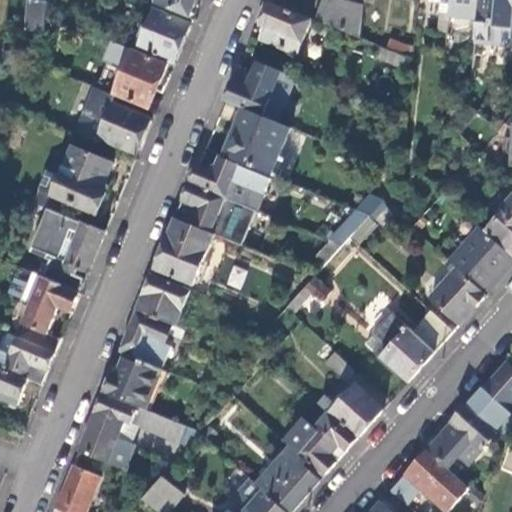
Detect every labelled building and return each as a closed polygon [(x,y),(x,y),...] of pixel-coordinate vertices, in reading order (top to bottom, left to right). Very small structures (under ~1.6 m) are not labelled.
[(47,32),(49,0),(30,0),(28,30),(47,32)] [(172,0),(170,6),(192,15),(197,0),(172,0)] [(360,36),(362,9),(356,6),(341,0),(324,0),(316,18),(360,36)] [(441,0),(438,27),(446,27),(448,0),(441,0)] [(456,0),(448,0),(446,27),(444,51),(451,52),(456,0)] [(511,0),(478,0),(476,33),(494,35),(493,44),(510,46),(511,31),(511,0)] [(270,4),(266,2),(258,19),(262,21),(261,23),(267,25),(262,37),(298,51),(300,46),(305,34),(311,18),(271,2),(270,4)] [(140,47),(176,61),(192,22),(156,8),(140,47)] [(313,37),(305,34),(300,46),(307,50),(313,37)] [(410,57),(382,45),(377,56),(406,68),(410,57)] [(155,111),(163,92),(157,89),(168,63),(133,48),(125,69),(121,68),(115,82),(119,84),(115,94),(155,111)] [(244,108),(277,121),(293,83),(290,76),(282,71),(258,60),(252,75),(247,73),(248,71),(239,67),(226,100),(244,108)] [(119,84),(115,82),(102,77),(98,87),(115,94),(119,84)] [(96,87),(93,94),(114,103),(117,96),(96,87)] [(470,91),(469,103),(498,130),(505,122),(470,91)] [(101,138),(138,154),(152,118),(114,103),(93,94),(77,133),(99,143),(101,138)] [(273,174),(293,127),(277,121),(244,108),(224,154),(273,174)] [(47,169),(34,201),(49,207),(59,211),(64,198),(99,213),(115,173),(111,171),(114,163),(75,147),(63,176),(47,169)] [(209,170),(199,166),(192,182),(256,209),(258,209),(270,178),(220,157),(216,167),(211,164),(209,170)] [(256,209),(192,182),(177,218),(215,233),(241,244),(256,209)] [(511,191),(499,206),(501,207),(491,217),(494,220),(485,230),(511,254),(511,191)] [(49,207),(34,245),(57,254),(53,266),(43,262),(38,274),(81,292),(106,231),(59,211),(49,207)] [(370,214),(356,208),(329,239),(343,244),(349,238),(367,218),(370,214)] [(177,218),(156,268),(194,284),(215,233),(177,218)] [(378,227),(367,218),(349,238),(360,248),(378,227)] [(511,254),(485,230),(480,225),(449,259),(457,267),(487,294),(511,265),(511,254)] [(449,259),(444,263),(454,271),(457,267),(449,259)] [(233,264),(225,282),(239,288),(247,270),(233,264)] [(457,267),(454,271),(448,278),(443,283),(431,296),(461,323),(487,294),(457,267)] [(38,274),(33,272),(22,299),(32,303),(18,336),(56,351),(62,338),(49,332),(60,307),(72,312),(81,292),(38,274)] [(176,325),(191,288),(155,273),(139,310),(174,324),(176,325)] [(439,278),(443,283),(448,278),(444,273),(439,278)] [(312,278),(286,307),(293,314),(311,294),(319,300),(327,291),(312,278)] [(454,331),(423,304),(406,323),(392,311),(365,342),(409,381),(454,331)] [(170,332),(174,324),(139,310),(124,346),(137,351),(134,357),(142,360),(161,368),(171,346),(165,344),(170,332)] [(184,328),(176,325),(174,324),(170,332),(181,337),(184,328)] [(56,351),(18,336),(10,355),(0,350),(0,366),(29,378),(43,384),(56,351)] [(327,361),(347,379),(354,370),(335,353),(327,361)] [(145,407),(161,368),(142,360),(140,365),(123,358),(117,374),(114,372),(106,392),(138,405),(145,407)] [(470,404),(494,426),(509,410),(511,406),(511,362),(509,360),(470,404)] [(29,378),(0,366),(0,389),(21,398),(29,378)] [(359,437),(385,408),(353,380),(335,400),(328,394),(320,403),(330,412),(359,437)] [(132,423),(138,405),(106,392),(81,452),(125,470),(134,448),(118,442),(126,421),(132,423)] [(499,431),(494,426),(470,404),(430,448),(451,467),(458,459),(469,468),(486,450),(484,448),(499,431)] [(176,440),(183,422),(145,407),(138,405),(132,423),(176,440)] [(511,412),(509,410),(494,426),(499,431),(508,438),(511,438),(511,412)] [(330,412),(329,413),(317,428),(297,449),(326,475),(359,437),(330,412)] [(297,449),(317,428),(304,417),(284,439),(294,448),(297,450),(297,449)] [(502,468),(511,471),(511,444),(502,468)] [(294,448),(260,485),(265,489),(290,511),(292,511),(322,479),(305,464),(308,461),(297,450),(294,448)] [(451,467),(430,448),(408,473),(449,509),(472,486),(451,467)] [(87,511),(101,477),(75,466),(56,511),(87,511)] [(260,485),(251,477),(241,488),(255,501),(265,489),(260,485)] [(170,511),(183,496),(161,480),(142,501),(155,511),(170,511)] [(255,501),(241,488),(230,501),(231,508),(234,511),(290,511),(265,489),(255,501)] [(393,511),(382,501),(372,511),(393,511)]
